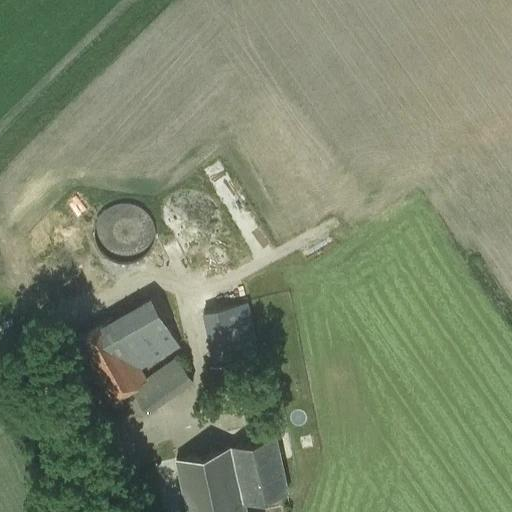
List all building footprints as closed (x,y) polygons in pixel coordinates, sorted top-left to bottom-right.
[(53,299),(89,283),(59,219),(33,231),(30,225),(21,229),(53,299)] [(106,402),(131,388),(147,378),(146,377),(141,368),(179,346),(150,295),(71,340),(106,402)] [(211,360),(258,352),(245,303),(201,312),(211,360)] [(146,377),(147,378),(131,388),(147,413),(194,379),(177,356),(146,377)] [(240,380),(235,361),(209,367),(214,386),(240,380)] [(277,436),(230,447),(176,460),(186,511),(246,511),(245,503),(288,494),(277,436)]
